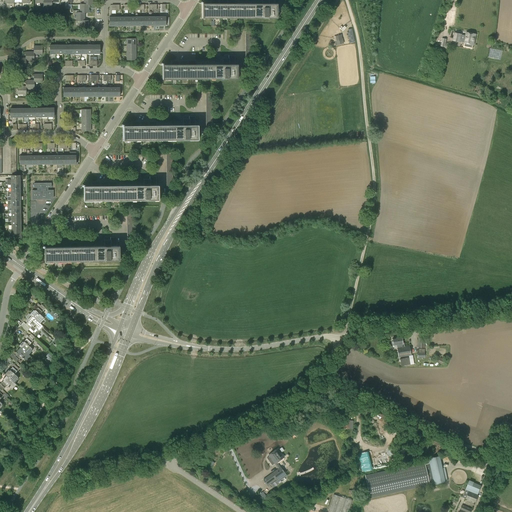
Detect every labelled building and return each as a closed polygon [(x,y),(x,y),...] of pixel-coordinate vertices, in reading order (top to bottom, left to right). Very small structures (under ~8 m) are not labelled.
[(277,19),(277,4),(275,4),(274,0),(263,0),(263,4),(237,4),(201,4),(201,18),(276,19),(277,19)] [(88,5),(84,5),(84,4),(80,4),(80,13),(84,13),(88,13),(88,5)] [(84,13),(80,13),(79,13),(76,13),(76,21),(80,21),(84,21),(84,13)] [(84,21),(80,21),(80,29),(88,29),(88,21),(84,21)] [(461,34),(455,33),(453,41),(460,42),(460,41),(464,42),(464,43),(473,45),(476,34),(466,32),(466,36),(461,35),(461,34)] [(33,46),(33,52),(34,54),(42,54),(42,46),(33,46)] [(25,52),(25,58),(25,61),(26,61),(34,61),(34,54),(33,52),(25,52)] [(162,65),(162,79),(237,79),(237,65),(235,65),(235,56),(228,56),(228,58),(223,58),(223,65),(197,65),(162,65)] [(26,61),(25,61),(25,58),(17,58),(17,67),(26,67),(26,61)] [(34,74),(34,80),(34,83),(42,83),(42,74),(34,74)] [(34,83),(34,80),(25,80),(26,86),(26,89),(34,89),(34,83)] [(26,89),(26,86),(18,86),(18,95),(26,95),(26,89)] [(123,126),(123,141),(198,140),(198,125),(196,125),(195,116),(189,117),(189,119),(184,119),(184,125),(158,126),(123,126)] [(119,186),(84,186),(84,201),(159,200),(158,186),(156,186),(156,177),(149,177),(149,180),(144,180),(144,186),(119,186)] [(53,190),(47,190),(47,188),(51,188),(51,184),(34,184),(34,188),(37,188),(37,191),(31,191),(32,200),(50,200),(50,198),(53,198),(53,190)] [(105,241),(106,241),(103,244),(103,243),(103,244),(102,245),(102,246),(80,247),(45,248),(45,262),(80,261),(119,261),(120,261),(119,246),(114,246),(114,243),(113,243),(113,234),(107,234),(107,240),(106,241),(106,240),(105,241)] [(30,314),(31,316),(40,323),(43,319),(42,318),(43,317),(39,314),(44,309),(38,303),(35,306),(37,308),(34,311),(33,310),(30,314)] [(41,325),(40,323),(31,316),(27,320),(28,321),(25,324),(23,322),(21,325),(27,330),(29,328),(33,332),(36,329),(36,328),(37,329),(41,325)] [(22,341),(18,346),(20,347),(28,354),(32,350),(31,349),(32,349),(28,345),(33,340),(32,340),(33,338),(30,335),(28,336),(26,334),(24,337),(26,339),(23,342),(22,341)] [(404,343),(402,343),(401,337),(392,338),(393,346),(397,345),(398,357),(411,355),(409,346),(404,347),(404,343)] [(26,360),(30,356),(28,354),(20,347),(16,351),(17,352),(14,355),(12,353),(10,356),(16,362),(21,357),(24,360),(25,359),(26,360)] [(448,361),(438,356),(436,362),(446,366),(448,361)] [(4,374),(6,375),(14,382),(18,378),(17,378),(18,377),(14,373),(19,368),(12,363),(10,365),(12,367),(9,370),(8,369),(4,374)] [(16,384),(14,382),(6,375),(2,379),(3,380),(0,382),(0,388),(2,390),(6,385),(10,388),(11,387),(12,388),(16,384)] [(343,429),(345,429),(348,429),(352,429),(353,421),(350,421),(350,420),(348,420),(346,420),(344,420),(343,429)] [(268,456),(269,457),(266,458),(272,466),(284,456),(278,448),(268,456)] [(428,459),(429,463),(425,464),(425,463),(365,476),(369,497),(429,484),(429,483),(433,482),(433,484),(445,482),(445,481),(444,482),(438,456),(428,459)] [(280,467),(263,480),(268,486),(276,480),(278,482),(286,476),(280,467)] [(481,486),(469,481),(462,497),(475,502),(478,495),(477,495),(481,486)] [(331,494),(325,511),(326,511),(345,511),(349,500),(331,494)] [(259,507),(262,505),(254,495),(252,497),(259,507)]
